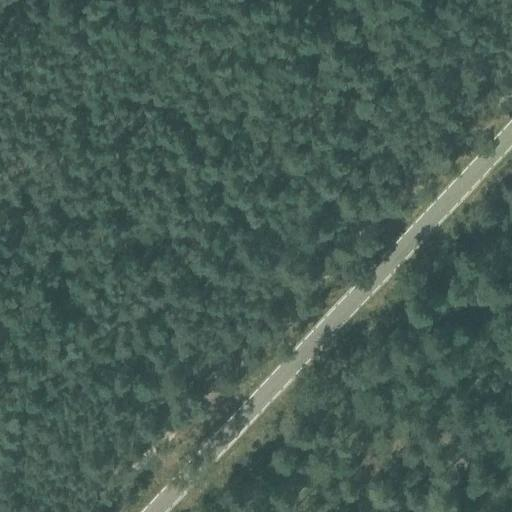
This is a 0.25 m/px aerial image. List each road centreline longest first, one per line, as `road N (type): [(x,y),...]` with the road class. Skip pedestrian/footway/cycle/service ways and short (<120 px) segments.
road 1 (unknown): [(87,511),(511,68)]
road 2 (tertiary): [(155,511),(511,134)]
